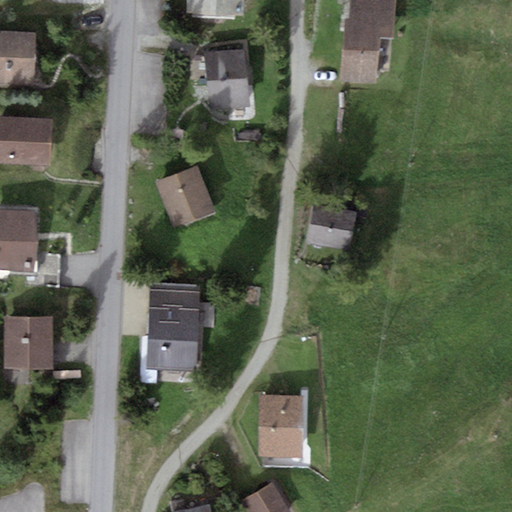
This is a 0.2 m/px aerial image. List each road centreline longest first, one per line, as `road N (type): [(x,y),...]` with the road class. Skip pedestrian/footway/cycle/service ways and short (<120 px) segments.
road 1 (unclassified): [(295,0),(283,271),(269,335),(239,394),(165,475),(149,511)]
road 2 (unclassified): [(126,0),(101,511)]
